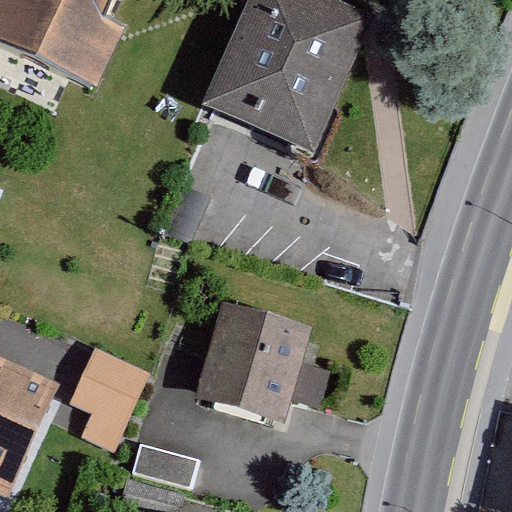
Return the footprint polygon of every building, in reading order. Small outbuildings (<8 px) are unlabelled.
[(0,0),(0,79),(54,105),(66,80),(69,72),(97,85),(125,31),(124,30),(99,18),(107,0),(0,0)] [(247,0),(203,106),(312,152),(333,103),(363,32),(371,14),(342,1),(342,0),(247,0)] [(197,407),(284,430),(307,342),(311,327),(224,304),(197,407)] [(151,373),(96,348),(83,377),(71,404),(92,413),(81,438),(114,453),(151,373)] [(0,488),(8,492),(56,387),(0,362),(0,488)] [(198,462),(142,445),(134,473),(190,490),(194,475),(198,462)] [(185,496),(130,480),(121,508),(136,511),(180,511),(182,509),(185,496)]
